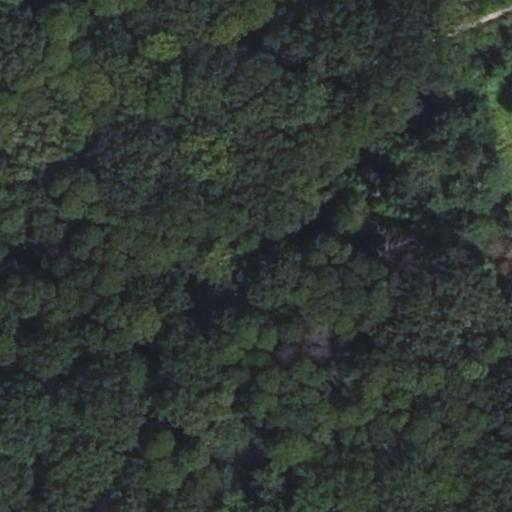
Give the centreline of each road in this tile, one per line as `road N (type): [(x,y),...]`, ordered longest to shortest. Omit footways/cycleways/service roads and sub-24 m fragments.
road 1 (track): [(511,345),(198,115)]
road 2 (track): [(198,115),(42,0)]
